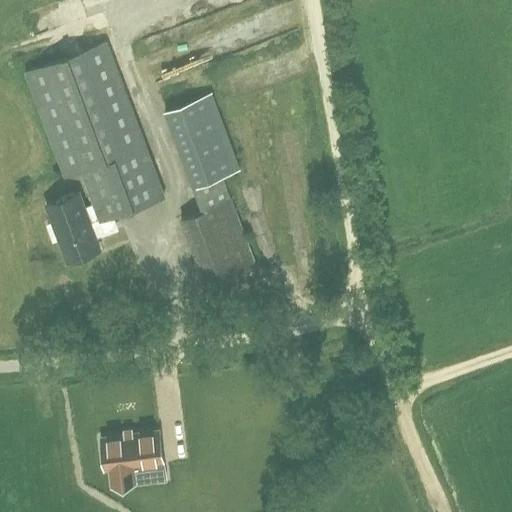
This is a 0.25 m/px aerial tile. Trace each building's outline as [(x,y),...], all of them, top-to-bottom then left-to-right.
[(182,37),(148,45),(153,69),(187,61),(182,37)] [(46,204),(53,223),(48,225),(54,241),(59,239),(68,262),(100,250),(95,237),(115,229),(110,216),(165,196),(105,41),(83,50),(26,71),(65,176),(82,169),(94,200),(102,197),(103,199),(83,207),(78,192),(46,204)] [(249,269),(223,202),(214,178),(242,168),(214,91),(167,108),(204,209),(182,217),(208,285),(249,269)] [(275,323),(277,334),(295,330),(293,320),(275,323)] [(139,466),(163,463),(161,441),(138,444),(137,434),(102,438),(106,467),(139,463),(139,466)]
